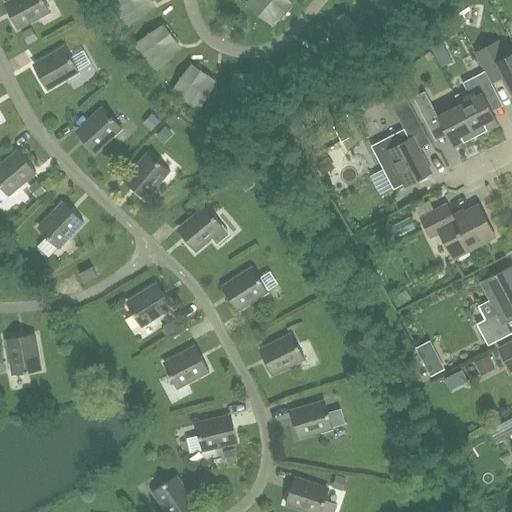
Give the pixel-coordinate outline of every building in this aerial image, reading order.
[(14,15),(10,17),(17,29),(50,12),(43,0),(13,0),(8,3),(14,15)] [(511,94),(511,54),(507,57),(499,42),(476,53),(485,71),(489,77),(500,71),(511,95),(511,94)] [(63,49),(36,64),(43,76),(40,78),(46,90),(78,71),(71,58),(69,59),(63,49)] [(498,96),(489,77),(485,71),(463,83),(466,90),(454,96),(459,106),(475,136),(498,124),(486,103),(498,96)] [(475,136),(459,106),(438,117),(425,92),(413,98),(430,131),(441,125),(453,148),(475,136)] [(405,187),(431,174),(418,150),(430,144),(406,98),(391,106),(409,141),(405,143),(400,135),(374,148),(395,188),(404,183),(405,187)] [(101,110),(78,131),(88,141),(85,143),(94,153),(121,128),(111,117),(109,118),(101,110)] [(0,187),(7,196),(35,172),(27,162),(24,164),(15,154),(0,166),(0,187)] [(147,156),(127,179),(137,188),(135,191),(145,200),(169,171),(157,161),(156,163),(147,156)] [(496,238),(480,206),(455,219),(447,205),(422,218),(432,237),(442,232),(455,259),(496,238)] [(83,222),(73,212),(70,215),(60,206),(39,228),(47,236),(46,238),(57,249),(83,222)] [(204,209),(180,228),(189,239),(186,242),(195,252),(223,228),(213,217),(212,218),(204,209)] [(96,277),(92,268),(79,274),(83,284),(96,277)] [(251,270),(225,287),(232,298),(229,300),(236,312),(268,292),(259,279),(258,280),(251,270)] [(511,334),(506,323),(511,319),(511,270),(485,284),(500,313),(487,320),(492,329),(482,334),(489,347),(511,334)] [(154,287),(127,303),(134,313),(132,314),(140,327),(172,308),(164,296),(161,298),(154,287)] [(146,324),(153,336),(166,329),(159,317),(146,324)] [(291,336),(263,350),(269,362),(265,364),(271,376),(305,360),(298,346),(296,347),(291,336)] [(20,337),(6,339),(13,376),(28,373),(27,371),(39,369),(34,339),(20,341),(20,337)] [(511,344),(500,351),(509,368),(511,366),(511,344)] [(192,350),(165,364),(170,375),(169,376),(176,389),(209,372),(202,360),(199,362),(192,350)] [(455,387),(460,397),(479,387),(474,377),(455,387)] [(297,425),(293,426),(297,439),(333,429),(328,414),(326,415),(323,403),(293,412),(297,425)] [(230,431),(227,418),(197,425),(199,436),(198,437),(201,452),(237,443),(234,430),(230,431)] [(152,492),(165,511),(181,511),(182,511),(193,504),(176,478),(166,485),(165,483),(152,492)] [(289,492),(285,505),(305,511),(321,511),(325,502),(323,502),(327,491),(297,481),(293,493),(289,492)]
